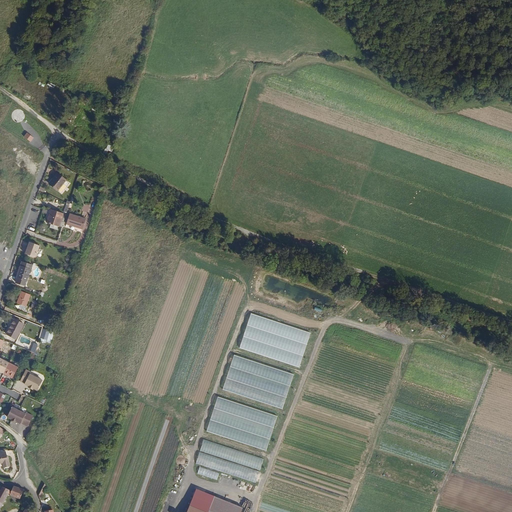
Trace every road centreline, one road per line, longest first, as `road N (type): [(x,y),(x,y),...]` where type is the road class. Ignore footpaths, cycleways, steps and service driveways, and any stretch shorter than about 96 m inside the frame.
road 1 (track): [(511,322),(246,234),(108,160)]
road 2 (residential): [(72,511),(75,495),(60,447),(107,330),(114,268),(143,272)]
road 3 (residential): [(57,130),(0,294)]
road 4 (track): [(0,88),(108,160)]
